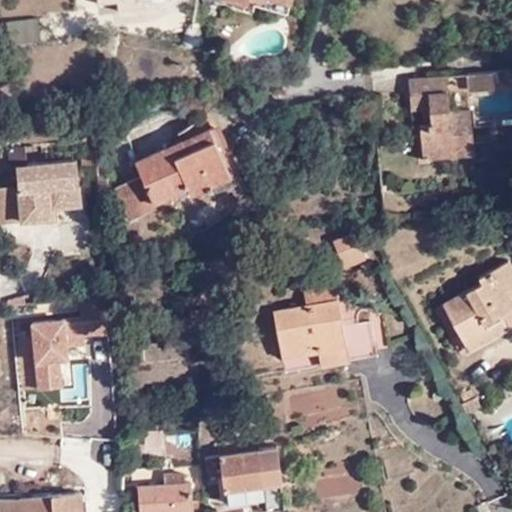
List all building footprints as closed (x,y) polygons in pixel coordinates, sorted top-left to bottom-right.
[(267,0),(229,0),(240,1),(240,10),(266,12),(267,4),(267,0)] [(466,75),(468,92),(490,89),(488,73),(466,75)] [(419,123),(426,148),(451,145),(451,156),(475,154),(472,105),(457,106),(447,77),(413,81),(413,108),(429,108),(429,121),(419,123)] [(190,180),(216,168),(212,126),(204,110),(187,121),(189,130),(137,153),(143,168),(120,178),(134,210),(158,200),(157,195),(190,180)] [(228,163),(212,126),(216,168),(228,163)] [(428,158),(451,156),(451,145),(426,148),(428,158)] [(78,179),(76,154),(15,157),(16,183),(0,183),(0,212),(18,213),(48,212),(47,181),(78,179)] [(231,169),(228,163),(216,168),(216,176),(231,169)] [(216,176),(216,168),(190,180),(193,186),(216,176)] [(355,229),(336,239),(348,264),(368,254),(355,229)] [(457,335),(463,346),(511,319),(511,262),(509,257),(480,272),(482,278),(444,297),(463,331),(457,335)] [(341,338),(345,350),(377,345),(372,312),(341,316),(331,279),(302,284),(304,297),(269,303),(281,350),(317,343),(341,338)] [(104,294),(81,297),(83,313),(65,315),(68,345),(85,343),(85,333),(110,330),(104,294)] [(193,304),(197,323),(216,319),(212,300),(193,304)] [(28,317),(34,385),(63,383),(60,356),(68,355),(68,345),(65,315),(28,317)] [(345,350),(341,338),(317,343),(319,355),(345,350)] [(348,411),(346,383),(288,389),(291,416),(348,411)] [(161,423),(144,424),(144,442),(161,442),(161,423)] [(220,446),(222,457),(222,458),(226,479),(280,470),(276,438),(259,440),(257,429),(218,435),(220,446)] [(198,460),(196,433),(167,435),(169,462),(198,460)] [(209,459),(222,457),(220,446),(207,447),(209,459)] [(164,464),(165,475),(183,473),(182,463),(164,464)] [(165,475),(138,478),(140,506),(192,502),(188,473),(183,473),(165,475)] [(72,489),(0,493),(0,511),(85,511),(83,488),(72,489)] [(245,493),(247,511),(259,511),(269,511),(266,490),(245,493)] [(192,511),(192,502),(140,506),(140,511),(192,511)]
